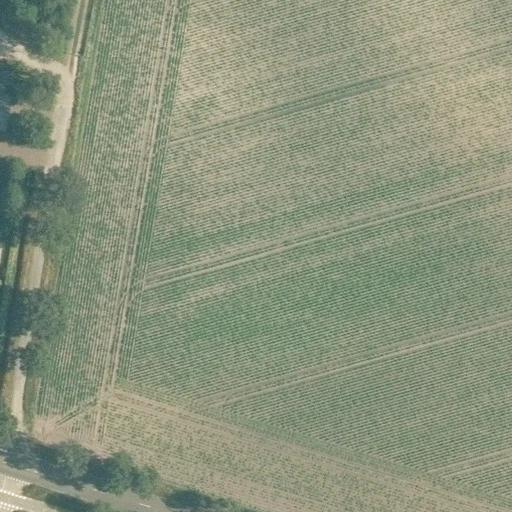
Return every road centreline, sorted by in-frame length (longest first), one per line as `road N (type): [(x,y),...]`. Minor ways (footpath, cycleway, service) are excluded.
road 1 (unclassified): [(10,467),(75,0)]
road 2 (tertiary): [(156,511),(10,467)]
